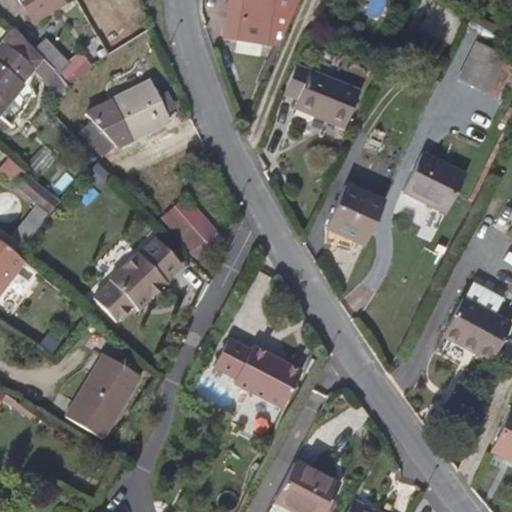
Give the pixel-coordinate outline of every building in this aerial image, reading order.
[(18,0),(32,23),(63,1),(62,0),(18,0)] [(229,0),(223,39),(278,48),(298,0),(229,0)] [(33,50),(11,27),(0,40),(0,111),(15,94),(43,60),(33,50)] [(61,79),(84,62),(79,55),(67,63),(45,39),(33,50),(43,60),(45,62),(52,70),(61,79)] [(511,62),(475,43),(458,79),(498,98),(502,93),(511,70),(511,62)] [(41,68),(46,75),(52,70),(45,62),(41,68)] [(88,67),(84,62),(61,79),(67,85),(88,67)] [(295,67),(282,95),(296,100),(292,110),(342,129),(357,92),(295,67)] [(69,87),(67,85),(61,79),(52,70),(46,75),(41,81),(57,98),(69,87)] [(100,157),(101,158),(112,148),(168,120),(165,113),(156,96),(149,83),(85,114),(80,111),(69,122),(100,157)] [(156,96),(165,113),(174,109),(166,92),(156,96)] [(44,177),(57,160),(42,149),(29,167),(44,177)] [(402,192),(446,215),(465,177),(421,154),(402,192)] [(59,201),(77,180),(58,164),(40,185),(43,188),(59,201)] [(97,189),(109,176),(96,165),(85,179),(97,189)] [(487,228),(478,225),(493,185),(483,181),(460,240),(480,247),(487,228)] [(325,228),(364,245),(382,204),(344,186),(325,228)] [(46,218),(59,201),(43,188),(38,193),(45,199),(37,209),(46,218)] [(183,199),(163,217),(197,255),(217,238),(217,236),(183,199)] [(3,246),(15,254),(34,232),(23,223),(3,246)] [(126,245),(97,270),(98,273),(80,288),(102,313),(120,298),(123,301),(134,291),(136,294),(155,278),(153,275),(171,258),(146,230),(128,247),(126,245)] [(0,295),(24,262),(15,254),(3,246),(0,243),(0,295)] [(462,298),(443,332),(474,349),(471,353),(489,363),(510,324),(493,315),(502,299),(473,283),(464,299),(462,298)] [(235,383),(233,387),(281,411),(299,374),(250,350),(248,354),(227,343),(212,372),(235,383)] [(101,356),(63,417),(101,439),(139,378),(101,356)] [(511,418),(507,416),(487,461),(511,472),(511,418)] [(293,463),(273,501),(293,511),(323,511),(337,486),(293,463)] [(346,511),(368,511),(352,503),(346,511)]
